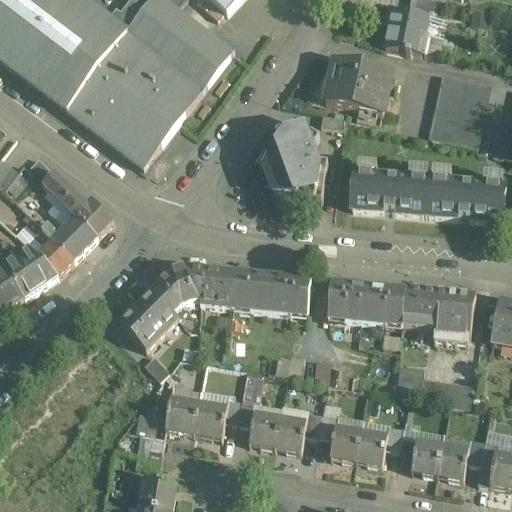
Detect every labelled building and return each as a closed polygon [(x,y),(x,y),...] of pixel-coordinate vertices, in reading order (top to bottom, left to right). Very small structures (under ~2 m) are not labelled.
[(0,0),(0,66),(144,177),(235,58),(159,0),(134,0),(121,18),(116,15),(108,25),(76,0),(0,0)] [(205,0),(227,20),(246,0),(205,0)] [(447,8),(416,3),(414,19),(428,22),(428,23),(444,27),(447,8)] [(414,19),(394,15),(385,54),(406,58),(405,59),(410,60),(411,58),(420,60),(428,23),(428,22),(414,19)] [(393,79),(336,67),(327,110),(383,122),(393,79)] [(468,86),(445,81),(431,145),(454,149),(468,86)] [(492,91),(468,86),(454,149),(478,155),(492,91)] [(344,126),(323,122),(321,132),(344,137),(344,126)] [(320,143),(296,128),(264,175),(274,201),(322,208),(328,169),(317,167),(313,154),(320,143)] [(53,179),(38,165),(30,173),(45,188),(53,179)] [(1,166),(0,167),(0,192),(4,197),(19,179),(1,166)] [(76,222),(87,210),(55,178),(53,179),(45,188),(42,191),(75,223),(76,222)] [(432,187),(356,180),(353,216),(429,222),(432,187)] [(506,193),(432,187),(429,222),(503,229),(506,193)] [(87,210),(76,222),(98,245),(114,229),(91,206),(87,210)] [(57,240),(51,246),(74,268),(77,265),(78,266),(85,260),(84,259),(98,245),(76,222),(75,223),(57,240)] [(56,236),(49,229),(42,236),(51,246),(57,240),(54,238),(56,236)] [(39,234),(28,245),(37,254),(42,248),(46,251),(51,246),(42,236),(39,234)] [(74,268),(51,246),(46,251),(36,261),(35,261),(58,284),(74,268)] [(58,284),(35,261),(36,261),(28,254),(6,269),(4,265),(14,259),(7,249),(0,253),(0,267),(6,277),(25,307),(58,284)] [(205,276),(184,273),(184,272),(173,276),(173,277),(152,299),(179,326),(186,318),(183,315),(201,308),(202,307),(205,276)] [(237,279),(205,276),(202,307),(201,308),(201,312),(207,313),(233,316),(237,279)] [(25,307),(6,277),(0,280),(0,322),(11,315),(12,315),(25,307)] [(312,287),(237,279),(233,316),(235,316),(235,313),(250,315),(250,317),(291,322),(292,319),(307,321),(307,323),(308,323),(312,287)] [(407,297),(332,289),(329,326),(330,326),(330,323),(345,325),(345,327),(387,332),(387,329),(402,331),(402,333),(403,333),(404,332),(407,297)] [(476,304),(407,297),(404,332),(437,336),(435,350),(457,352),(457,351),(468,352),(469,344),(470,344),(476,304)] [(152,299),(119,331),(146,358),(179,326),(152,299)] [(511,310),(500,308),(493,349),(511,352),(511,310)] [(100,350),(46,404),(53,411),(72,428),(125,375),(100,350)] [(278,360),(276,378),(303,381),(304,363),(278,360)] [(155,363),(145,372),(160,388),(170,379),(155,363)] [(317,366),(316,385),(330,385),(331,367),(317,366)] [(424,375),(400,373),(397,402),(421,406),(423,384),(424,375)] [(263,405),(266,381),(247,379),(245,403),(263,405)] [(474,393),(423,384),(421,406),(471,415),(474,393)] [(200,409),(171,404),(166,437),(194,442),(200,409)] [(242,408),(229,405),(228,413),(225,429),(238,431),(242,408)] [(254,409),(242,408),(238,431),(252,434),(255,420),(252,419),(254,409)] [(228,413),(200,409),(194,442),(222,447),(225,429),(228,413)] [(340,412),(325,409),(323,422),(319,446),(334,448),(336,433),(340,412)] [(53,411),(0,463),(0,464),(25,489),(79,435),(72,428),(53,411)] [(281,424),(255,419),(252,434),(249,451),(275,456),(281,424)] [(323,422),(308,420),(307,428),(304,443),(319,446),(323,422)] [(307,428),(281,424),(275,456),(301,460),(304,443),(307,428)] [(362,438),(336,433),(334,448),(331,465),(356,470),(362,438)] [(403,436),(390,433),(388,442),(385,458),(399,460),(403,436)] [(388,442),(362,438),(356,470),(382,474),(385,458),(388,442)] [(165,446),(141,442),(138,461),(162,465),(165,446)] [(443,451),(417,447),(412,479),(438,484),(443,451)] [(485,450),(471,447),(469,456),(467,470),(481,473),(485,450)] [(498,452),(485,450),(481,473),(478,491),(490,493),(496,459),(498,452)] [(469,456),(443,451),(438,484),(464,488),(467,470),(469,456)] [(511,462),(496,459),(490,493),(511,496),(511,462)] [(162,465),(138,461),(136,473),(160,477),(162,465)] [(173,511),(177,491),(144,486),(139,511),(173,511)]
